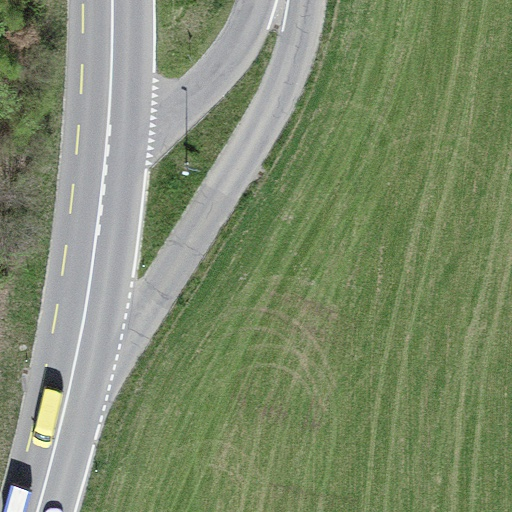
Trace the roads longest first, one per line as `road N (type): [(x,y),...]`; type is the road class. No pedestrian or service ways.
road 1 (tertiary): [(69,406),(201,233),(283,90),(303,0)]
road 2 (primary): [(113,144),(69,406)]
road 3 (tertiary): [(270,0),(223,79),(113,144)]
road 4 (primary): [(110,0),(113,144)]
